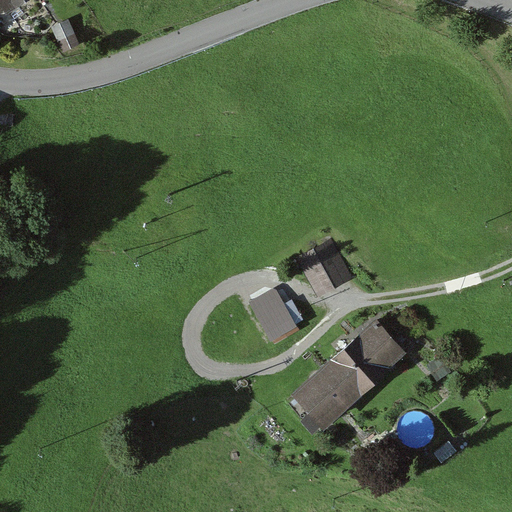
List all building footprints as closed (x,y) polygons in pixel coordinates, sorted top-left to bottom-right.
[(0,0),(0,5),(8,16),(31,0),(0,0)] [(52,27),(63,53),(80,46),(69,20),(52,27)] [(296,258),(318,296),(353,276),(331,238),(296,258)] [(251,304),(273,340),(297,325),(275,289),(251,304)] [(408,352),(373,319),(328,359),(329,360),(361,397),(362,395),(408,352)] [(314,434),(322,427),(326,431),(361,397),(329,360),(292,393),(307,410),(298,418),(314,434)]
